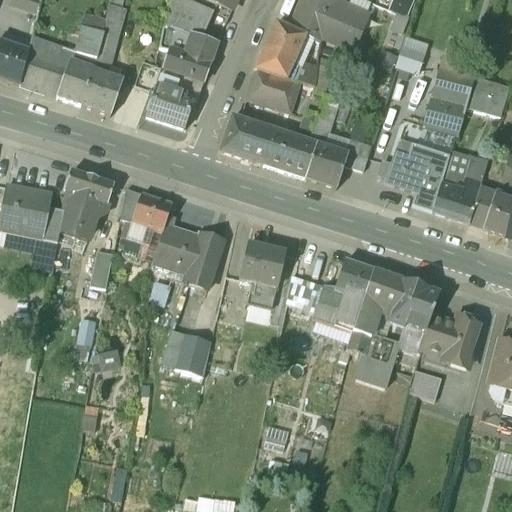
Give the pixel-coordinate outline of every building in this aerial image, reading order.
[(40,0),(10,0),(7,8),(36,17),(40,0)] [(121,0),(108,0),(104,23),(104,24),(104,30),(103,38),(116,41),(124,14),(119,12),(121,0)] [(174,0),(167,0),(165,16),(177,19),(175,34),(185,38),(193,40),(197,42),(209,15),(193,7),(174,0)] [(236,3),(229,0),(217,0),(215,5),(214,7),(231,14),(236,3)] [(357,15),(321,0),(302,0),(294,20),(318,31),(314,40),(332,48),(351,54),(358,37),(349,33),(357,15)] [(366,19),(357,15),(349,33),(358,37),(366,19)] [(185,38),(175,34),(177,19),(165,16),(157,54),(168,56),(169,56),(170,56),(178,59),(185,38)] [(407,22),(395,17),(388,36),(400,40),(407,22)] [(104,24),(84,19),(81,33),(102,38),(103,38),(104,30),(104,24)] [(318,31),(294,20),(288,34),(303,41),(312,45),(314,40),(318,31)] [(288,34),(274,28),(262,55),(291,68),(293,65),(303,41),(288,34)] [(81,33),(71,69),(67,67),(55,103),(79,112),(95,66),(102,38),(81,33)] [(116,41),(103,38),(102,38),(95,66),(106,69),(109,69),(116,41)] [(185,38),(178,59),(188,62),(190,56),(190,54),(188,54),(193,40),(185,38)] [(197,42),(193,40),(188,54),(190,54),(190,56),(210,63),(216,48),(197,42)] [(48,49),(30,42),(28,51),(45,57),(48,49)] [(27,56),(0,46),(0,84),(18,91),(27,56)] [(45,57),(28,51),(27,56),(18,91),(43,99),(52,75),(40,71),(45,57)] [(422,61),(400,53),(394,72),(416,79),(422,61)] [(291,68),(262,55),(254,73),(285,83),(285,82),(291,68)] [(170,56),(169,56),(168,56),(162,73),(178,79),(183,81),(202,87),(208,69),(188,62),(178,59),(170,56)] [(208,69),(210,63),(190,56),(188,62),(208,69)] [(395,63),(380,56),(374,71),(389,78),(395,63)] [(285,82),(290,84),(295,71),(302,67),(315,71),(315,69),(331,74),(333,69),(313,62),(312,65),(300,61),(293,65),(291,68),(285,82)] [(55,63),(52,75),(43,99),(55,103),(67,67),(55,63)] [(462,65),(458,80),(471,83),(475,69),(462,65)] [(106,69),(95,66),(79,112),(109,122),(121,87),(102,80),(106,69)] [(315,71),(302,67),(295,71),(290,84),(312,92),(315,71)] [(331,74),(315,69),(315,71),(312,92),(311,97),(322,101),(322,99),(323,99),(331,74)] [(178,79),(162,73),(155,92),(171,97),(178,79)] [(285,83),(254,73),(244,105),(288,119),(298,87),(285,83)] [(458,80),(439,75),(422,133),(455,141),(462,115),(471,83),(458,80)] [(182,108),(190,111),(194,112),(198,98),(179,92),(183,81),(178,79),(171,97),(184,101),(182,108)] [(202,87),(183,81),(179,92),(198,98),(202,87)] [(508,94),(471,83),(462,115),(499,124),(508,94)] [(155,92),(144,123),(181,135),(182,135),(190,111),(182,108),(184,101),(171,97),(155,92)] [(307,147),(306,148),(314,151),(315,150),(323,153),(323,152),(338,104),(323,99),(322,99),(322,101),(316,119),(307,147)] [(316,119),(305,115),(297,139),(299,140),(298,144),(307,147),(316,119)] [(273,136),(231,121),(219,157),(261,171),(273,136)] [(298,144),(273,136),(261,171),(303,185),(314,151),(306,148),(307,147),(298,144)] [(368,153),(347,146),(343,159),(346,160),(342,172),(361,178),(368,153)] [(414,200),(410,213),(430,219),(438,192),(447,163),(398,147),(389,171),(381,169),(377,181),(385,184),(384,190),(414,200)] [(314,151),(303,185),(334,196),(342,172),(346,160),(343,159),(323,152),(323,153),(315,150),(314,151)] [(511,152),(510,152),(501,182),(511,185),(511,186),(509,196),(511,197),(511,152)] [(447,163),(438,192),(459,199),(462,187),(467,189),(474,167),(477,165),(449,157),(447,163)] [(467,189),(462,187),(459,199),(438,192),(430,219),(466,231),(477,195),(486,168),(477,165),(474,167),(467,189)] [(112,192),(69,177),(63,196),(67,197),(105,210),(106,210),(112,192)] [(42,199),(5,192),(0,216),(0,238),(56,249),(59,233),(62,218),(39,213),(42,199)] [(477,195),(466,231),(481,235),(492,200),(477,195)] [(124,196),(118,226),(129,229),(139,201),(124,196)] [(105,210),(67,197),(63,218),(62,218),(59,233),(87,242),(93,224),(103,219),(105,210)] [(511,204),(511,207),(492,200),(481,235),(508,245),(511,232),(511,204)] [(170,211),(139,201),(129,229),(160,239),(162,233),(163,231),(169,233),(171,226),(165,224),(170,211)] [(219,252),(162,233),(160,239),(150,270),(185,282),(183,290),(205,297),(219,252)] [(265,256),(245,252),(237,286),(251,290),(246,312),(269,317),(274,295),(275,295),(282,261),(265,257),(265,256)] [(111,260),(95,257),(88,292),(104,295),(111,260)] [(370,279),(342,268),(332,299),(360,309),(370,279)] [(388,285),(370,279),(360,309),(352,334),(344,358),(357,362),(362,364),(363,361),(366,352),(375,324),(388,285)] [(320,295),(290,284),(285,311),(312,321),(320,295)] [(436,302),(388,285),(375,324),(388,327),(387,330),(402,335),(403,331),(423,339),(429,324),(436,302)] [(161,309),(167,290),(153,286),(147,305),(161,309)] [(360,309),(332,299),(320,295),(312,321),(352,334),(360,309)] [(479,332),(455,324),(452,332),(429,324),(423,339),(424,339),(419,358),(466,373),(479,332)] [(74,347),(88,350),(92,328),(79,325),(74,347)] [(159,374),(176,378),(183,343),(167,339),(159,374)] [(176,378),(202,384),(210,349),(183,343),(176,378)] [(511,349),(502,347),(489,397),(495,408),(511,411),(511,349)] [(396,354),(375,348),(373,355),(366,352),(363,361),(391,369),(396,354)] [(120,373),(116,354),(97,358),(101,376),(120,373)] [(414,362),(402,359),(399,368),(397,367),(394,378),(411,382),(413,372),(411,371),(414,362)] [(384,394),(391,369),(363,361),(362,364),(357,362),(350,384),(384,394)] [(439,385),(414,377),(408,400),(432,408),(439,385)] [(94,434),(82,432),(79,454),(91,456),(94,434)]
